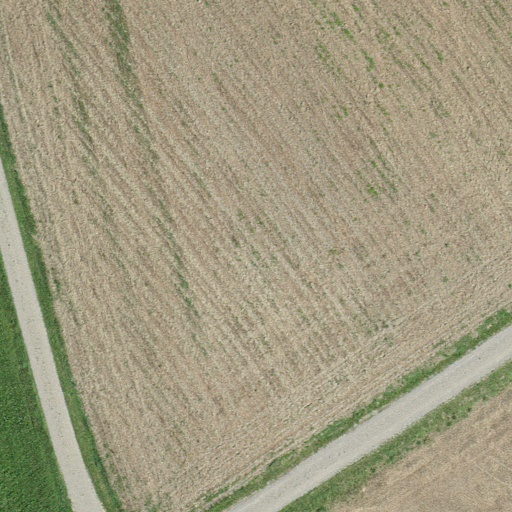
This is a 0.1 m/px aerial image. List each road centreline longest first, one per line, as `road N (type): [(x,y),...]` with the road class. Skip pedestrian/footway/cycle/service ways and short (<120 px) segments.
road 1 (track): [(93,511),(69,461),(0,202)]
road 2 (track): [(264,511),(511,349)]
